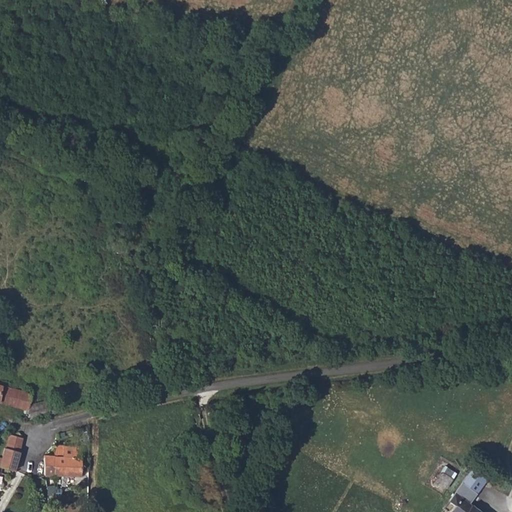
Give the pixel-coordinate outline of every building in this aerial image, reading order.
[(0,401),(26,408),(27,403),(30,393),(0,384),(0,401)] [(26,408),(26,418),(52,411),(49,399),(27,403),(26,408)] [(15,471),(22,438),(7,434),(4,447),(1,447),(0,449),(0,472),(1,468),(15,471)] [(53,456),(43,455),(43,473),(67,475),(67,481),(79,481),(80,457),(78,457),(78,446),(53,445),(53,456)] [(445,465),(436,480),(446,487),(456,472),(445,465)] [(486,479),(471,469),(448,500),(454,505),(449,511),(479,511),(468,503),(486,479)]
